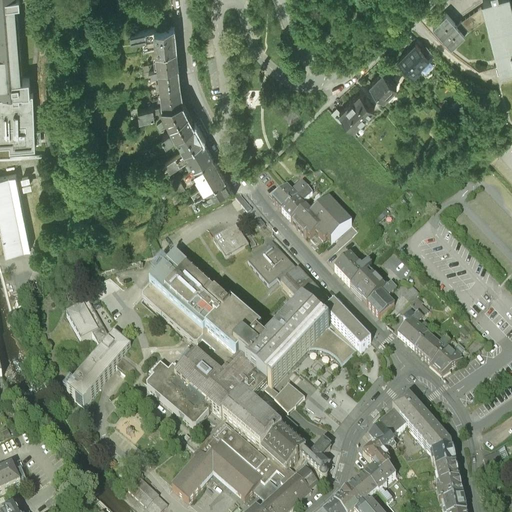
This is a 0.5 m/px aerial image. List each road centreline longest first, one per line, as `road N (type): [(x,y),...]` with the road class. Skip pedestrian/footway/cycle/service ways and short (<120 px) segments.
road 1 (residential): [(413,370),(250,197),(217,130)]
road 2 (residential): [(315,511),(337,489),(354,434),(413,370)]
road 3 (unknown): [(187,511),(106,437),(113,412),(152,406)]
road 4 (unknown): [(0,258),(23,258),(37,246),(36,169),(0,161)]
road 5 (residential): [(318,74),(340,88),(428,0)]
road 6 (residential): [(217,130),(192,85),(182,0)]
road 7 (residential): [(218,0),(226,109),(217,130)]
road 8 (residential): [(318,74),(300,81),(273,67),(250,36),(241,0)]
